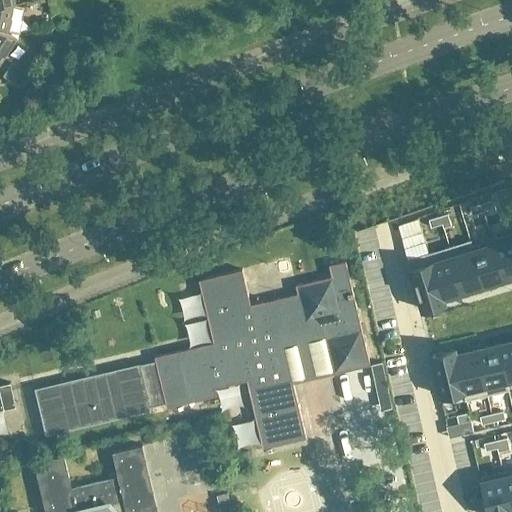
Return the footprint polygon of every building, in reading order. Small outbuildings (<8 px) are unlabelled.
[(15,5),(13,0),(0,0),(0,8),(13,6),(15,5)] [(8,33),(13,6),(0,8),(0,56),(4,59),(17,39),(8,33)] [(511,203),(509,194),(501,196),(505,208),(511,205),(511,203)] [(488,201),(480,203),(483,211),(484,214),(492,212),(488,201)] [(480,203),(469,207),(471,214),(483,211),(480,203)] [(451,212),(439,216),(442,223),(453,220),(451,212)] [(439,216),(428,219),(430,227),(442,223),(439,216)] [(511,236),(493,243),(504,279),(511,276),(511,236)] [(493,243),(472,249),(484,286),(504,279),(493,243)] [(472,249),(452,256),(463,292),(484,286),(472,249)] [(452,256),(431,262),(442,299),(443,298),(463,292),(452,256)] [(305,438),(305,435),(284,348),(296,345),(298,352),(309,349),(308,342),(324,338),(332,374),(370,366),(345,261),(329,265),(332,277),(295,286),(297,295),(250,306),(241,270),(202,280),(217,342),(154,357),(155,361),(165,403),(165,405),(212,394),(210,386),(249,376),(266,447),(305,438)] [(431,262),(410,269),(422,310),(445,303),(443,298),(442,299),(431,262)] [(379,292),(396,289),(393,272),(375,276),(379,292)] [(511,340),(497,344),(505,381),(511,379),(511,340)] [(497,344),(476,349),(484,386),(505,381),(497,344)] [(454,349),(432,355),(441,396),(463,391),(455,354),(456,354),(454,349)] [(456,354),(455,354),(463,391),(484,386),(476,349),(456,354)] [(165,403),(155,361),(140,364),(140,363),(34,388),(45,435),(151,410),(150,407),(165,403)] [(0,410),(15,407),(9,383),(0,385),(0,410)] [(503,412),(491,415),(493,423),(505,420),(503,412)] [(468,414),(457,417),(458,425),(470,422),(468,414)] [(491,415),(479,418),(481,425),(493,423),(491,415)] [(506,437),(495,440),(497,448),(508,445),(506,437)] [(495,440),(483,443),(485,450),(497,448),(495,440)] [(148,511),(157,510),(142,445),(112,452),(112,454),(113,453),(118,477),(71,488),(64,457),(64,456),(34,463),(34,464),(35,464),(46,511),(148,511)] [(511,511),(511,473),(503,475),(511,511)] [(511,511),(503,475),(481,481),(488,511),(511,511)] [(225,511),(231,511),(227,493),(216,496),(220,511),(225,511)]
